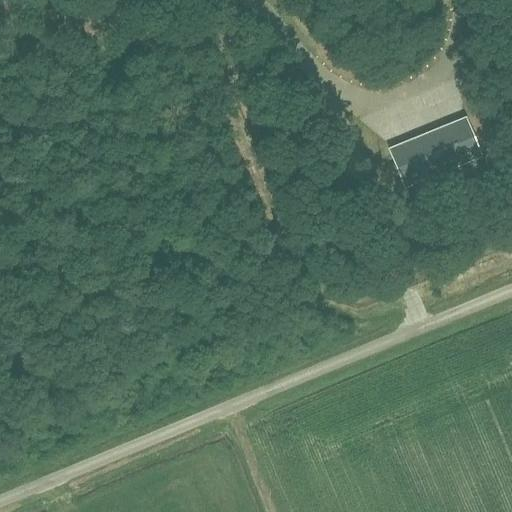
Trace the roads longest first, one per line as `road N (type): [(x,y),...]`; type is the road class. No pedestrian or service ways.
road 1 (track): [(415,310),(393,306),(355,317),(312,302),(206,58),(0,7)]
road 2 (unclassified): [(0,501),(511,291)]
